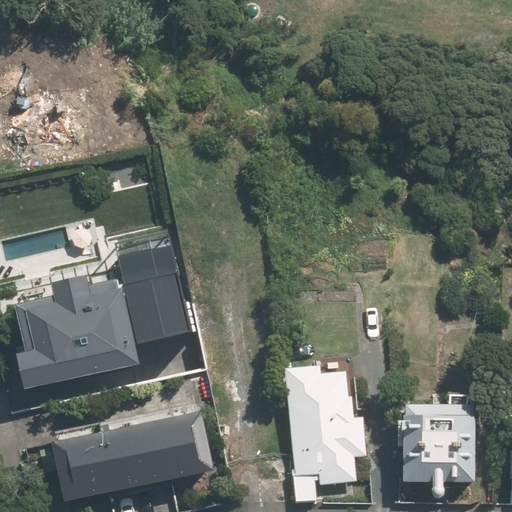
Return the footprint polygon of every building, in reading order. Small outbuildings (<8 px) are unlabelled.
[(108,145),(94,80),(30,93),(11,98),(21,146),(29,144),(33,158),(44,155),(45,159),(108,145)] [(211,230),(215,247),(179,255),(193,320),(209,317),(213,338),(202,341),(208,369),(280,354),(272,317),(251,221),(211,230)] [(129,282),(142,339),(192,328),(179,270),(129,282)] [(93,287),(92,280),(59,287),(62,297),(19,306),(26,335),(0,340),(0,355),(7,384),(25,380),(27,390),(133,366),(129,349),(139,347),(125,287),(115,289),(114,283),(93,287)] [(319,361),(285,365),(300,500),(321,497),(320,482),(359,477),(356,453),(369,452),(365,415),(356,416),(350,368),(320,372),(319,361)] [(475,403),(408,402),(407,479),(475,479),(475,403)] [(201,409),(54,439),(66,496),(213,465),(201,409)] [(235,433),(223,433),(226,478),(287,475),(284,419),(234,422),(235,433)]
